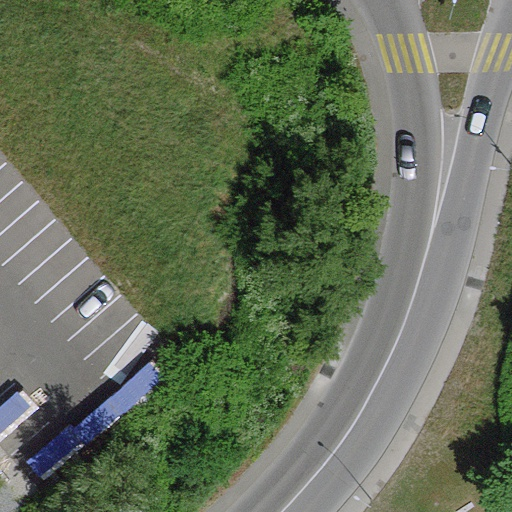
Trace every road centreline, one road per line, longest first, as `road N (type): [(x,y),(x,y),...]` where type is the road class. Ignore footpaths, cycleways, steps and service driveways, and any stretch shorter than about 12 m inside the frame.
road 1 (tertiary): [(437,219),(370,395),(284,511)]
road 2 (tertiary): [(393,0),(437,219)]
road 3 (tertiary): [(437,219),(511,27)]
